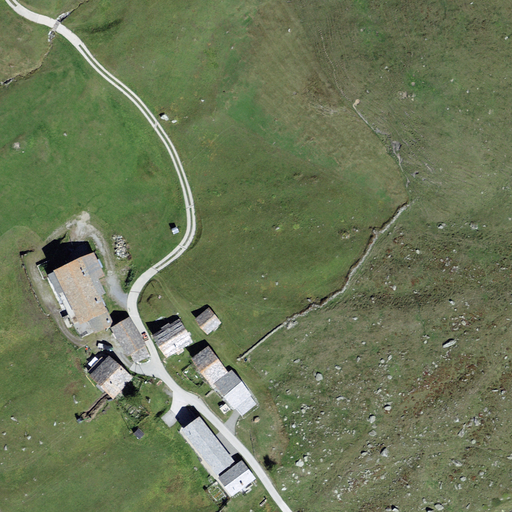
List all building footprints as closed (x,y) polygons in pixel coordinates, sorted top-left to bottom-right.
[(105,275),(93,251),(53,270),(54,271),(49,274),(74,326),(79,323),(80,324),(89,320),(95,333),(114,324),(100,296),(106,293),(99,278),(105,275)] [(209,307),(195,319),(207,334),(222,323),(209,307)] [(130,316),(110,328),(127,357),(131,355),(134,363),(150,356),(146,346),(147,345),(130,316)] [(162,329),(153,334),(167,357),(176,351),(178,355),(185,351),(183,348),(193,342),(179,318),(170,324),(169,322),(161,327),(162,329)] [(208,346),(191,359),(211,385),(213,384),(228,372),(208,346)] [(104,353),(84,375),(109,400),(130,378),(104,353)] [(213,384),(233,410),(237,407),(243,415),(256,404),(250,396),(251,395),(232,369),(228,372),(213,384)] [(199,416),(182,429),(216,475),(234,462),(199,416)] [(144,434),(138,428),(134,434),(140,439),(144,434)] [(242,460),(218,477),(233,496),(256,478),(242,460)]
